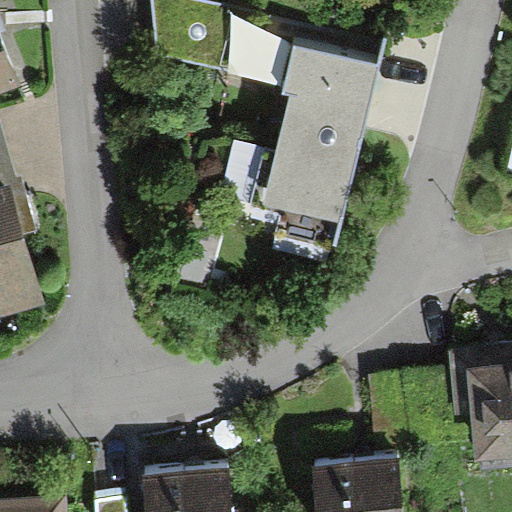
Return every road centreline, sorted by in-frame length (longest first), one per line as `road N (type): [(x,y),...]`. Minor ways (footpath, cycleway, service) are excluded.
road 1 (residential): [(103,416),(284,364),(399,274),(477,0)]
road 2 (residential): [(71,0),(103,416)]
